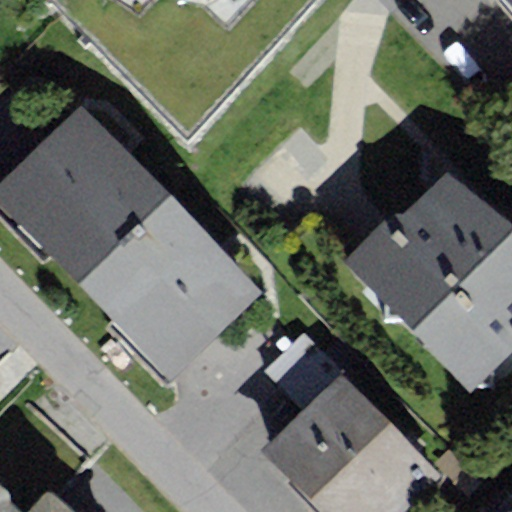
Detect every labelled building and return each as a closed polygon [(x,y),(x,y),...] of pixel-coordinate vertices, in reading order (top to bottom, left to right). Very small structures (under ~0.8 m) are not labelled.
[(511,0),(503,0),(511,10),(511,0)] [(80,104),(0,181),(0,203),(170,379),(261,291),(80,104)] [(390,212),(345,261),(472,392),(511,352),(511,224),(445,172),(402,214),(390,212)] [(340,374),(263,450),(324,511),(406,511),(442,476),(340,374)] [(0,511),(73,511),(46,489),(25,511),(19,511),(7,502),(12,496),(0,485),(0,511)] [(511,511),(511,493),(495,509),(498,511),(511,511)]
